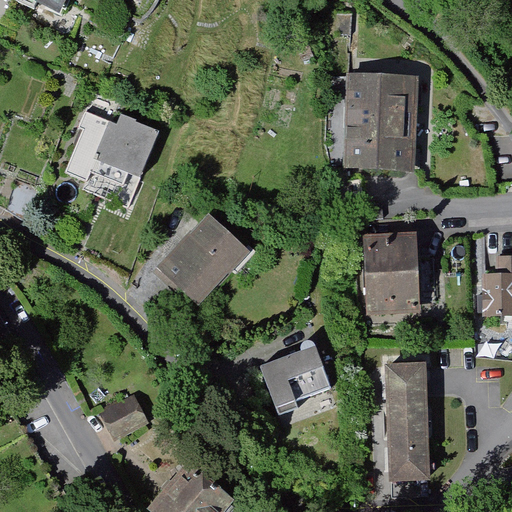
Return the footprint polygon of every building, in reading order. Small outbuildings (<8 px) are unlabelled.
[(27,0),(66,15),(72,0),(27,0)] [(349,169),(411,172),(416,72),(354,69),(349,169)] [(91,112),(68,173),(135,199),(163,126),(125,112),(120,123),(91,112)] [(254,248),(215,212),(161,271),(201,307),(254,248)] [(372,234),(374,311),(426,309),(423,232),(372,234)] [(484,275),(484,317),(511,316),(511,255),(498,255),(498,275),(484,275)] [(315,348),(262,367),(279,414),(297,408),(295,401),(330,388),(315,348)] [(388,422),(430,421),(428,365),(386,366),(388,422)] [(101,412),(116,438),(150,418),(135,392),(101,412)] [(430,421),(388,422),(390,478),(432,477),(430,421)] [(197,458),(153,507),(158,511),(227,511),(241,497),(197,458)]
